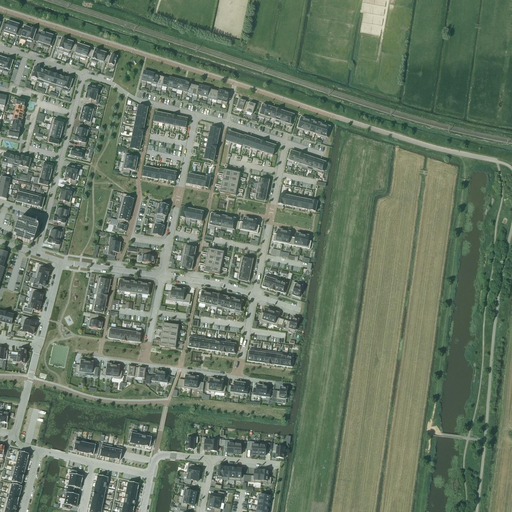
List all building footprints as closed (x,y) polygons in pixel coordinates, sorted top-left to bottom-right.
[(9,35),(13,23),(7,22),(6,25),(3,24),(1,31),(4,32),(3,33),(9,35)] [(19,25),(13,23),(9,35),(15,36),(15,35),(18,36),(20,30),(17,29),(19,25)] [(23,30),(20,30),(18,36),(21,37),(20,39),(26,41),(26,40),(30,29),(24,27),(23,30)] [(35,42),(37,35),(34,34),(35,31),(30,29),(26,40),(32,42),(32,41),(35,42)] [(43,44),(47,34),(41,33),(40,35),(37,34),(37,35),(35,42),(38,43),(37,44),(43,46),(43,44)] [(52,36),(47,34),(43,44),(43,46),(42,47),(48,49),(49,46),(52,47),(54,40),(52,39),(52,36)] [(57,51),(63,53),(67,41),(61,39),(61,41),(58,40),(55,47),(58,48),(57,51)] [(73,43),(67,41),(63,53),(69,55),(70,52),(72,53),(75,45),(73,45),(73,43)] [(74,56),(80,58),(83,47),(78,45),(77,46),(75,45),(72,53),(75,54),(74,56)] [(89,58),(91,51),(89,50),(89,48),(83,47),(80,58),(85,60),(86,57),(89,58)] [(94,51),(91,51),(89,58),(91,59),(90,62),(96,64),(97,61),(100,52),(94,50),(94,51)] [(105,64),(108,56),(105,55),(106,54),(100,52),(97,61),(103,63),(105,64)] [(110,57),(108,56),(105,64),(108,65),(107,67),(113,69),(117,57),(111,56),(110,57)] [(7,60),(3,72),(8,74),(9,71),(11,72),(12,69),(10,68),(12,62),(7,60)] [(36,82),(40,70),(34,68),(30,78),(37,80),(36,82)] [(36,82),(43,84),(46,73),(41,71),(41,70),(40,70),(36,82)] [(146,83),(148,73),(143,72),(142,76),(140,83),(145,85),(146,83)] [(49,86),(53,75),(46,73),(43,84),(43,83),(49,85),(49,86)] [(49,86),(55,88),(59,77),(53,75),(49,86)] [(61,90),(65,79),(65,78),(65,79),(59,77),(55,88),(56,87),(61,89),(61,90)] [(65,79),(61,90),(68,93),(72,81),(65,79)] [(88,86),(86,93),(97,95),(97,96),(98,96),(99,90),(100,90),(101,87),(95,85),(94,88),(88,86)] [(97,95),(86,93),(84,99),(91,101),(90,104),(96,105),(97,102),(95,101),(97,96),(97,95)] [(221,104),(227,106),(230,94),(224,93),(222,102),(221,104)] [(248,108),(250,103),(239,100),(236,110),(242,111),(243,107),(248,108)] [(255,105),(250,103),(248,108),(243,107),(242,111),(252,115),(255,105)] [(259,117),(264,119),(268,107),(263,105),(262,109),(261,109),(259,113),(260,113),(259,117)] [(91,117),(93,111),(94,112),(95,108),(89,107),(89,110),(82,108),(80,115),(91,117)] [(270,121),(270,118),(273,109),(268,107),(264,119),(270,121)] [(270,118),(275,120),(279,110),(276,109),(275,110),(273,109),(270,118)] [(275,120),(274,122),(280,124),(281,122),(280,122),(284,112),(281,112),(281,111),(279,110),(275,120)] [(280,122),(281,122),(285,123),(286,123),(289,114),(284,112),(280,122)] [(286,123),(285,123),(284,126),(290,128),(294,116),(289,114),(286,123)] [(91,117),(80,115),(79,121),(85,123),(85,126),(90,127),(93,118),(91,117)] [(304,131),(307,120),(301,118),(300,120),(298,124),(299,124),(297,130),(303,132),(304,131)] [(50,125),(62,128),(64,122),(52,119),(50,125)] [(304,131),(309,133),(313,122),(307,120),(304,131)] [(309,133),(315,134),(319,124),(313,122),(309,133)] [(321,136),(324,126),(319,124),(315,134),(320,136),(321,136)] [(62,128),(50,125),(49,131),(61,134),(62,128)] [(321,136),(320,136),(320,137),(326,139),(328,134),(329,134),(330,130),(329,130),(330,128),(324,126),(321,136)] [(77,129),(75,135),(87,138),(88,132),(89,133),(90,129),(84,128),(83,131),(77,129)] [(18,139),(19,133),(11,132),(11,131),(7,131),(6,137),(18,139)] [(49,131),(47,137),(59,140),(61,134),(49,131)] [(226,142),(231,143),(234,134),(229,132),(226,142)] [(234,134),(231,143),(236,145),(239,136),(234,134)] [(87,138),(75,135),(74,142),(80,143),(79,146),(85,148),(88,138),(87,138)] [(245,137),(239,136),(236,145),(242,147),(242,146),(245,137)] [(242,146),(247,148),(250,138),(245,136),(245,137),(242,146)] [(58,146),(59,140),(47,137),(46,143),(58,146)] [(252,149),(255,140),(250,138),(247,148),(252,149)] [(252,149),(257,151),(260,142),(255,140),(252,149)] [(266,143),(260,142),(257,151),(263,153),(266,143)] [(266,143),(263,153),(268,154),(271,145),(266,143)] [(271,145),(268,154),(273,156),(276,147),(271,145)] [(70,156),(82,160),(85,150),(79,149),(78,152),(71,150),(70,156)] [(291,152),(288,163),(293,165),(294,162),(293,162),(296,153),(291,152)] [(294,162),(293,165),(297,166),(298,164),(301,154),(299,154),(296,153),(293,162),(294,162)] [(6,166),(7,165),(9,155),(4,154),(1,165),(6,166)] [(125,154),(123,163),(136,166),(137,162),(136,162),(137,159),(132,158),(133,155),(125,154)] [(298,164),(297,166),(302,168),(306,157),(304,156),(304,155),(301,154),(298,164)] [(20,158),(14,157),(12,166),(12,168),(17,169),(17,168),(20,158)] [(17,168),(22,170),(25,159),(20,157),(20,158),(17,168)] [(306,157),(302,168),(307,169),(311,158),(306,157)] [(311,158),(307,169),(312,171),(313,169),(316,160),(311,158)] [(25,159),(22,170),(28,171),(31,160),(25,159)] [(317,170),(317,173),(322,174),(323,170),(324,170),(325,167),(325,166),(326,163),(321,161),(318,170),(317,170)] [(41,169),(51,171),(53,166),(43,163),(41,169)] [(123,163),(121,172),(123,173),(122,176),(128,177),(129,174),(130,171),(134,172),(135,169),(136,166),(123,163)] [(65,173),(76,176),(78,176),(80,167),(74,165),(74,168),(67,167),(65,173)] [(239,181),(242,181),(243,179),(240,179),(241,174),(233,172),(231,178),(240,180),(239,181)] [(75,182),(76,176),(65,173),(64,179),(70,181),(70,184),(75,185),(76,182),(75,182)] [(47,187),(49,181),(39,179),(37,178),(36,184),(47,187)] [(221,187),(221,186),(218,186),(218,188),(221,188),(220,193),(228,195),(229,189),(221,187)] [(60,195),(72,198),(75,188),(69,187),(68,190),(62,188),(60,195)] [(21,204),(24,192),(19,191),(16,202),(21,204)] [(26,205),(29,193),(24,192),(21,204),(26,205)] [(29,193),(26,205),(31,206),(34,194),(29,193)] [(36,208),(39,196),(34,194),(31,206),(36,208)] [(121,203),(132,206),(133,200),(128,199),(129,196),(123,194),(120,203),(121,203)] [(72,198),(60,195),(58,201),(65,203),(64,206),(70,207),(72,198)] [(39,196),(36,208),(41,209),(44,197),(39,196)] [(121,203),(119,208),(131,211),(132,206),(121,203)] [(156,209),(158,210),(167,212),(168,207),(157,204),(156,209)] [(56,209),(55,216),(67,219),(69,209),(64,208),(63,211),(56,209)] [(131,211),(119,208),(118,214),(129,217),(131,211)] [(116,221),(123,222),(128,223),(129,217),(118,214),(116,220),(116,221)] [(215,228),(218,216),(212,214),(209,227),(215,228)] [(65,228),(67,219),(55,216),(53,222),(60,224),(59,227),(65,228)] [(221,229),(222,228),(221,228),(224,217),(218,216),(215,228),(221,229)] [(229,218),(224,217),(221,228),(222,228),(227,229),(229,218)] [(227,229),(227,230),(233,232),(234,226),(235,226),(236,222),(235,222),(236,219),(229,218),(227,229)] [(239,230),(248,232),(251,219),(247,218),(247,219),(245,218),(244,223),(240,222),(239,230)] [(32,222),(31,222),(28,221),(26,221),(21,219),(19,219),(18,220),(17,221),(12,236),(15,236),(14,239),(29,244),(30,241),(33,242),(37,228),(35,227),(35,224),(32,223),(32,222)] [(116,221),(116,220),(111,219),(109,225),(113,226),(112,231),(124,233),(124,232),(125,232),(127,227),(122,226),(123,222),(116,221)] [(254,220),(251,219),(248,232),(257,234),(259,226),(256,226),(257,221),(254,220)] [(164,227),(163,227),(153,225),(153,224),(151,229),(151,230),(162,232),(164,227)] [(151,230),(151,229),(150,229),(149,235),(161,238),(162,232),(151,230)] [(49,237),(61,241),(64,231),(58,230),(57,233),(51,231),(49,237)] [(272,242),(282,244),(285,231),(281,230),(281,231),(278,230),(277,235),(274,234),(272,242)] [(282,244),(291,246),(293,238),(290,238),(291,233),(288,232),(285,231),(282,244)] [(296,239),(293,238),(291,246),(300,248),(303,235),(299,234),(299,235),(297,234),(296,239)] [(303,235),(300,248),(309,250),(311,242),(308,241),(309,237),(306,236),(306,235),(303,235)] [(108,248),(120,249),(120,245),(120,244),(117,243),(117,240),(117,236),(110,236),(109,247),(108,248)] [(59,250),(61,241),(49,237),(47,244),(54,245),(53,248),(59,250)] [(183,251),(195,254),(196,248),(184,246),(183,251)] [(108,248),(109,247),(106,247),(105,252),(108,252),(107,255),(115,257),(115,253),(118,254),(119,253),(120,249),(108,248)] [(142,250),(140,263),(142,263),(142,264),(146,264),(146,263),(154,264),(154,261),(154,260),(154,258),(149,257),(150,251),(142,250)] [(217,251),(215,257),(223,258),(223,259),(226,260),(226,258),(224,258),(225,253),(217,251)] [(240,263),(252,266),(253,260),(249,259),(245,258),(245,259),(241,258),(240,263)] [(38,265),(35,274),(47,277),(48,277),(49,271),(43,270),(44,266),(38,265)] [(205,266),(205,265),(202,265),(202,267),(205,267),(204,272),(212,274),(213,268),(205,266)] [(35,274),(34,279),(46,282),(47,277),(35,274)] [(249,282),(250,276),(240,274),(238,274),(236,279),(241,280),(241,281),(245,282),(245,281),(249,282)] [(268,289),(272,277),(266,275),(265,279),(264,279),(263,283),(264,283),(262,287),(268,289)] [(273,291),(277,279),(272,277),(268,289),(270,290),(273,291)] [(34,279),(32,288),(38,289),(39,286),(45,287),(46,282),(34,279)] [(98,279),(97,284),(109,287),(110,281),(98,279)] [(276,292),(278,292),(282,280),(277,279),(273,291),(276,292)] [(287,282),(282,280),(278,292),(284,294),(285,290),(285,291),(287,287),(286,286),(287,282)] [(295,297),(299,299),(301,291),(302,291),(303,288),(302,287),(303,286),(293,283),(291,290),(294,291),(293,296),(295,297)] [(143,284),(142,295),(148,296),(149,291),(150,287),(149,287),(150,285),(143,284)] [(177,302),(179,288),(175,288),(175,289),(173,288),(172,293),(169,292),(168,301),(177,302)] [(179,288),(177,302),(190,304),(191,296),(184,295),(185,290),(182,290),(182,289),(179,288)] [(31,289),(29,298),(41,301),(43,296),(37,294),(38,291),(31,289)] [(199,304),(199,307),(205,309),(205,305),(208,293),(202,292),(202,294),(201,294),(200,298),(201,298),(199,304)] [(214,295),(208,293),(205,305),(211,307),(214,295)] [(217,308),(218,307),(217,307),(220,295),(217,295),(216,295),(214,295),(211,307),(217,308)] [(224,296),(220,295),(217,307),(218,307),(223,308),(226,297),(223,297),(224,296)] [(223,308),(223,309),(229,311),(229,310),(232,299),(226,297),(223,308)] [(29,298),(28,303),(40,307),(41,301),(29,298)] [(229,310),(235,311),(237,300),(232,299),(229,310)] [(93,300),(92,305),(104,308),(105,303),(96,300),(93,300)] [(244,302),(237,300),(235,311),(234,312),(241,314),(242,308),(243,308),(244,304),(243,304),(244,302)] [(24,308),(22,312),(32,315),(33,311),(38,312),(40,307),(28,303),(26,309),(24,308)] [(92,305),(91,311),(96,312),(95,315),(98,316),(99,313),(103,313),(104,308),(92,305)] [(261,313),(259,321),(268,324),(272,311),(269,310),(266,310),(265,314),(261,313)] [(272,311),(268,324),(277,327),(278,325),(282,326),(284,321),(277,318),(278,313),(276,313),(276,312),(272,311)] [(90,314),(88,327),(89,328),(89,329),(93,329),(101,330),(102,326),(101,326),(102,324),(97,323),(98,316),(90,314)] [(22,321),(21,326),(23,327),(34,330),(35,326),(35,324),(28,322),(29,319),(23,317),(22,321)] [(285,321),(282,328),(285,329),(295,333),(295,331),(296,331),(297,328),(297,327),(299,320),(295,318),(295,319),(292,318),(291,323),(288,322),(285,321)] [(181,333),(181,331),(179,331),(179,326),(171,325),(170,331),(178,332),(178,333),(181,333)] [(19,332),(18,335),(25,337),(25,334),(32,335),(33,333),(34,330),(23,327),(22,332),(19,332)] [(169,337),(170,331),(162,330),(162,329),(159,328),(159,330),(162,331),(161,335),(169,337)] [(255,353),(255,350),(250,349),(249,352),(247,362),(253,363),(255,353)] [(8,355),(8,360),(12,361),(12,363),(24,365),(25,360),(26,360),(27,356),(26,356),(26,351),(25,351),(25,350),(21,350),(21,351),(18,350),(17,356),(8,355)] [(85,374),(87,361),(83,361),(80,361),(80,366),(76,365),(75,373),(85,375),(85,374)] [(90,362),(87,361),(85,374),(94,375),(95,368),(92,368),(93,363),(90,362)] [(102,376),(111,377),(113,365),(109,365),(107,365),(106,370),(103,369),(102,376)] [(111,377),(111,378),(121,380),(122,372),(118,371),(119,366),(117,366),(113,365),(111,377)] [(138,374),(139,369),(128,367),(127,377),(133,378),(133,373),(138,374)] [(145,369),(139,369),(138,374),(133,373),(133,378),(143,379),(143,381),(146,382),(146,376),(147,374),(144,373),(145,369)] [(159,383),(161,372),(157,371),(157,372),(156,372),(155,375),(152,374),(151,382),(159,383)] [(165,372),(161,372),(159,383),(168,384),(168,383),(172,384),(174,378),(169,377),(165,376),(166,373),(165,373),(165,372)] [(179,380),(178,388),(191,390),(193,376),(189,376),(186,376),(186,381),(179,380)] [(193,376),(191,390),(200,391),(203,391),(204,383),(201,383),(198,382),(199,378),(196,377),(193,376)] [(206,392),(215,393),(217,380),(213,379),(213,380),(211,379),(210,384),(207,384),(206,392)] [(217,380),(215,393),(225,394),(226,386),(223,386),(223,381),(220,381),(221,380),(217,380)] [(239,396),(241,383),(237,382),(237,383),(235,383),(235,386),(232,386),(232,387),(229,386),(228,392),(234,393),(234,396),(239,396)] [(241,383),(239,396),(244,397),(244,395),(250,396),(251,391),(248,391),(248,388),(245,387),(246,384),(244,384),(244,383),(241,383)] [(262,397),(263,386),(260,386),(259,386),(258,386),(257,389),(254,389),(253,396),(262,397)] [(263,386),(262,397),(270,398),(271,391),(267,391),(268,387),(267,387),(263,386)] [(276,403),(276,400),(286,401),(286,399),(287,399),(287,396),(288,388),(284,387),(284,388),(281,387),(280,392),(273,391),(272,402),(276,403)] [(188,437),(187,449),(194,450),(194,444),(198,444),(198,438),(188,437)] [(202,438),(202,444),(205,445),(204,451),(211,452),(212,440),(211,440),(206,440),(206,438),(202,438)] [(212,440),(211,452),(217,452),(217,446),(221,446),(221,440),(212,439),(211,440),(212,440)] [(225,441),(225,448),(228,448),(227,454),(234,455),(235,442),(225,441)] [(235,442),(234,455),(241,455),(242,449),(245,449),(246,443),(235,442)] [(250,442),(249,449),(252,449),(252,455),(259,456),(260,443),(250,442)] [(260,443),(259,456),(260,456),(260,457),(264,457),(264,456),(265,456),(266,450),(269,450),(270,444),(260,443)] [(274,445),(273,452),(277,452),(276,458),(284,459),(285,449),(277,448),(278,446),(274,445)] [(17,452),(15,457),(27,460),(29,455),(26,454),(26,453),(22,452),(22,453),(17,452)] [(15,457),(14,462),(26,465),(27,460),(15,457)] [(14,462),(16,463),(15,467),(25,470),(26,465),(14,462)] [(188,464),(186,474),(199,476),(200,470),(194,469),(195,466),(188,464)] [(13,467),(11,472),(14,472),(24,475),(25,470),(15,467),(13,467)] [(236,469),(235,481),(244,482),(244,476),(241,476),(242,469),(236,469)] [(69,474),(69,475),(70,475),(69,481),(81,483),(83,477),(76,476),(77,473),(69,471),(69,474)] [(251,476),(251,483),(261,484),(261,482),(262,471),(255,471),(255,477),(251,476)] [(262,471),(261,482),(267,483),(267,484),(271,484),(271,478),(268,478),(269,472),(262,471)] [(11,472),(10,477),(12,477),(22,480),(24,475),(14,472),(11,472)] [(185,479),(185,483),(191,484),(192,481),(198,482),(199,476),(186,474),(188,474),(186,480),(185,479)] [(66,487),(66,490),(73,491),(74,488),(80,490),(80,489),(80,488),(81,488),(82,485),(81,484),(81,483),(69,481),(68,487),(66,486),(66,487)] [(9,484),(8,489),(20,492),(21,488),(21,487),(9,484)] [(185,487),(183,497),(195,500),(196,493),(190,492),(191,488),(185,487)] [(8,489),(7,494),(19,497),(20,492),(8,489)] [(65,493),(66,494),(65,499),(77,502),(77,501),(78,501),(79,497),(78,497),(78,496),(79,496),(73,495),(73,491),(66,490),(65,493)] [(212,494),(210,501),(221,503),(221,504),(222,504),(224,494),(218,492),(217,496),(212,494)] [(7,494),(5,499),(18,502),(19,497),(7,494)] [(183,497),(181,507),(187,508),(188,505),(194,506),(195,500),(183,497)] [(5,499),(4,504),(16,507),(17,502),(18,502),(5,499)] [(62,508),(62,509),(69,510),(70,507),(76,508),(77,502),(65,499),(64,505),(62,505),(62,508)] [(210,501),(209,508),(215,509),(213,511),(220,511),(221,510),(220,510),(221,504),(221,503),(210,501)]
